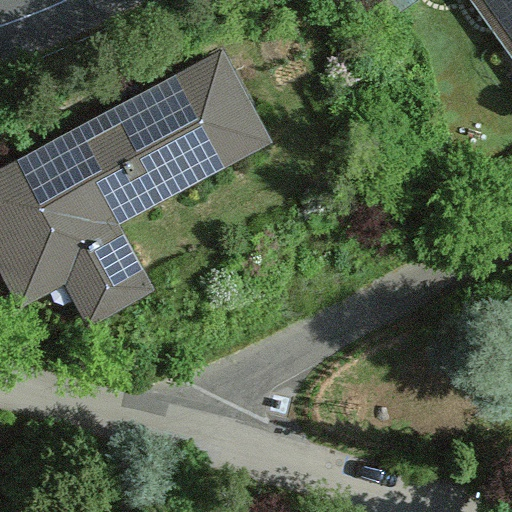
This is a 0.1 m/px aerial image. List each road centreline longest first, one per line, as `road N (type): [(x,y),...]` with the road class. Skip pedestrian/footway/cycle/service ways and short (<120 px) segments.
road 1 (residential): [(190,427),(320,332),(511,239)]
road 2 (residential): [(480,511),(190,427)]
road 3 (residential): [(190,427),(0,380)]
